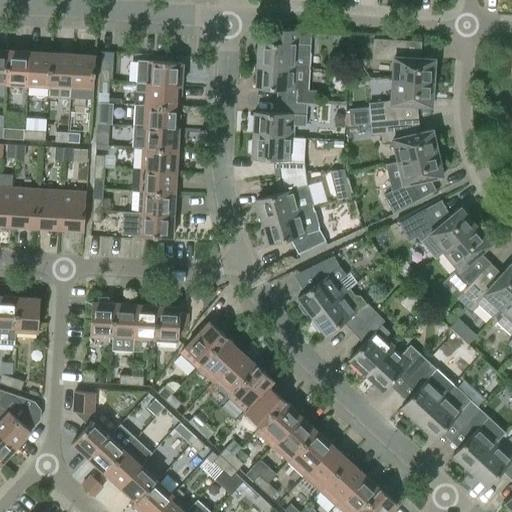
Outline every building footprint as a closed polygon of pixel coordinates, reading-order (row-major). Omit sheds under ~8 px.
[(267,29),(266,42),(258,41),(257,64),(309,68),(311,32),(299,32),(299,31),(267,29)] [(393,61),(392,80),(433,83),(434,59),(401,57),(402,41),(373,39),(372,51),(382,52),(381,60),(393,61)] [(0,85),(6,85),(8,50),(0,49),(0,85)] [(6,85),(28,87),(30,52),(8,50),(6,85)] [(28,87),(47,88),(49,88),(51,53),(30,52),(28,87)] [(73,54),(51,53),(49,88),(47,88),(47,96),(70,98),(73,54)] [(73,54),(70,98),(92,99),(95,55),(73,54)] [(182,63),(147,61),(137,60),(136,82),(181,85),(182,63)] [(282,90),(282,101),(307,103),(315,104),(316,87),(312,86),(312,90),(307,90),(309,68),(257,64),(255,88),(282,90)] [(100,69),(99,80),(109,80),(110,69),(100,69)] [(108,93),(109,80),(99,80),(99,93),(108,93)] [(369,111),(370,123),(399,121),(397,104),(431,106),(433,83),(392,80),(391,101),(377,102),(378,110),(369,111)] [(145,92),(145,104),(180,107),(181,85),(136,82),(135,91),(145,92)] [(305,126),(307,103),(282,101),(281,113),(254,112),(252,135),(292,138),(293,126),(305,126)] [(145,104),(145,105),(134,105),(133,125),(179,128),(180,107),(145,104)] [(405,131),(400,131),(399,121),(370,123),(371,136),(381,135),(381,143),(393,142),(397,162),(437,153),(432,130),(405,136),(405,131)] [(177,149),(179,128),(133,125),(132,147),(142,148),(142,147),(177,149)] [(25,140),(25,130),(12,129),(12,139),(25,140)] [(25,140),(36,140),(44,141),(45,131),(25,130),(25,140)] [(68,142),(68,133),(55,132),(55,142),(68,142)] [(68,133),(68,142),(79,143),(79,133),(68,133)] [(292,138),(252,135),(251,159),(278,160),(280,176),(305,174),(303,161),(304,150),(292,149),(292,138)] [(15,158),(16,145),(7,145),(6,157),(15,158)] [(16,145),(15,158),(23,158),(24,146),(16,145)] [(142,148),(141,169),(176,171),(177,149),(142,147),(142,148)] [(60,161),(63,161),(63,148),(55,148),(54,160),(55,160),(54,166),(60,167),(60,161)] [(63,148),(63,161),(71,161),(72,149),(63,148)] [(442,176),(437,153),(397,162),(402,185),(391,191),(395,198),(387,202),(393,213),(419,199),(410,183),(442,176)] [(95,155),(94,166),(104,166),(105,156),(95,155)] [(103,179),(104,166),(94,166),(93,179),(103,179)] [(141,169),(139,190),(175,193),(176,171),(141,169)] [(256,199),(262,222),(313,208),(312,205),(308,189),(307,189),(307,186),(305,174),(280,176),(282,192),(256,199)] [(0,225),(11,226),(13,187),(0,186),(0,225)] [(11,226),(35,228),(37,189),(13,187),(11,226)] [(35,228),(59,229),(61,190),(37,189),(35,228)] [(61,190),(59,229),(83,231),(86,192),(61,190)] [(139,190),(138,212),(173,214),(175,193),(139,190)] [(92,198),(92,209),(101,209),(102,198),(92,198)] [(313,210),(313,208),(262,222),(269,245),(289,239),(298,254),(325,241),(319,230),(314,210),(313,210)] [(427,231),(444,252),(475,226),(460,208),(435,229),(424,209),(398,223),(404,234),(413,230),(416,237),(427,231)] [(101,222),(101,209),(92,209),(91,222),(101,222)] [(138,212),(138,213),(128,212),(127,221),(138,221),(137,235),(172,237),(173,214),(138,212)] [(448,289),(456,298),(476,277),(465,265),(490,244),(475,226),(444,252),(457,268),(448,277),(454,282),(448,289)] [(319,282),(297,298),(300,301),(297,306),(303,313),(308,313),(312,317),(343,293),(343,292),(336,283),(346,276),(339,267),(333,256),(311,267),(319,282)] [(471,312),(478,305),(493,318),(494,317),(511,296),(511,264),(511,263),(488,288),(476,277),(456,298),(471,312)] [(312,317),(313,319),(311,324),(317,333),(323,332),(325,335),(347,319),(358,330),(376,313),(367,303),(366,304),(359,296),(354,295),(348,288),(343,292),(343,293),(312,317)] [(0,343),(14,344),(15,332),(16,332),(18,297),(0,296),(0,343)] [(511,338),(507,344),(511,348),(511,296),(494,317),(495,318),(497,322),(510,334),(511,334),(511,338)] [(40,299),(18,297),(16,332),(38,334),(40,299)] [(89,337),(112,338),(113,338),(115,303),(91,302),(89,337)] [(133,340),(134,340),(137,305),(115,303),(113,338),(112,338),(111,350),(132,351),(133,340)] [(141,340),(156,341),(158,306),(137,305),(134,340),(133,340),(132,351),(140,352),(141,340)] [(180,307),(158,306),(156,341),(178,342),(179,326),(187,327),(187,313),(179,313),(180,307)] [(384,321),(376,313),(358,330),(367,340),(348,360),(366,376),(393,346),(384,338),(389,333),(380,325),(384,321)] [(180,353),(197,368),(226,337),(208,321),(206,324),(201,320),(193,330),(197,334),(180,353)] [(197,368),(213,383),(241,352),(226,337),(197,368)] [(401,371),(410,380),(427,361),(410,345),(401,354),(393,346),(366,376),(383,391),(401,371)] [(257,367),(241,352),(213,383),(229,397),(257,367)] [(400,407),(417,423),(444,394),(436,386),(444,377),(427,361),(410,380),(419,388),(400,407)] [(244,412),(245,413),(250,407),(269,387),(274,382),(257,367),(229,397),(244,412)] [(83,373),(83,381),(82,382),(95,383),(95,373),(83,373)] [(13,379),(13,378),(2,374),(0,379),(0,383),(10,387),(13,379)] [(131,385),(132,376),(119,375),(119,384),(131,385)] [(132,376),(131,385),(143,386),(143,376),(132,376)] [(13,379),(10,387),(20,391),(24,382),(13,378),(13,379)] [(445,394),(444,394),(417,423),(435,439),(453,419),(462,427),(479,408),(468,398),(464,394),(459,389),(455,387),(453,385),(445,394)] [(166,402),(172,395),(162,386),(156,393),(166,402)] [(245,413),(259,426),(261,428),(285,402),(269,387),(250,407),(245,413)] [(0,390),(7,393),(0,400),(0,433),(15,448),(31,431),(20,422),(30,411),(28,409),(33,402),(34,402),(0,389),(0,390)] [(71,443),(88,459),(112,433),(93,415),(94,393),(74,392),(73,412),(88,425),(71,443)] [(172,395),(166,402),(175,410),(181,403),(172,395)] [(301,416),(285,402),(261,428),(259,426),(255,431),(272,447),(301,416)] [(488,417),(479,408),(462,427),(471,435),(452,455),(469,471),(496,441),(480,426),(488,417)] [(198,431),(204,424),(194,415),(188,422),(198,431)] [(272,447),(288,461),(316,431),(301,416),(272,447)] [(204,424),(198,431),(207,439),(213,432),(204,424)] [(190,445),(196,438),(187,429),(180,436),(190,445)] [(288,461),(303,476),(332,445),(316,431),(288,461)] [(0,463),(1,464),(15,448),(0,433),(0,463)] [(88,459),(104,474),(128,448),(112,433),(88,459)] [(196,438),(190,445),(198,452),(205,445),(196,438)] [(505,467),(511,473),(511,455),(496,441),(469,471),(487,487),(505,467)] [(303,476),(319,490),(348,460),(332,445),(303,476)] [(219,454),(228,463),(235,456),(225,447),(219,454)] [(104,474),(120,488),(144,462),(128,448),(104,474)] [(207,456),(224,472),(230,465),(228,463),(219,454),(217,457),(211,452),(207,456)] [(228,463),(230,465),(237,470),(243,464),(235,456),(228,463)] [(319,490),(335,505),(364,475),(348,460),(319,490)] [(120,488),(135,502),(136,503),(157,480),(157,481),(160,477),(144,462),(120,488)] [(230,465),(224,472),(230,478),(237,470),(230,465)] [(262,490),(268,483),(258,474),(252,481),(262,490)] [(358,511),(379,489),(364,475),(335,505),(342,511),(358,511)] [(81,486),(88,492),(97,482),(90,476),(81,486)] [(136,503),(135,502),(131,505),(138,511),(157,511),(173,495),(172,494),(157,481),(157,480),(136,503)] [(102,487),(97,482),(88,492),(93,497),(102,487)] [(268,483),(262,490),(271,498),(277,491),(268,483)] [(253,503),(260,496),(250,488),(244,495),(253,503)] [(157,511),(186,511),(188,510),(178,500),(183,494),(177,489),(172,494),(173,495),(157,511)] [(358,511),(389,511),(396,504),(379,489),(358,511)] [(260,496),(253,503),(262,511),(268,504),(260,496)]
